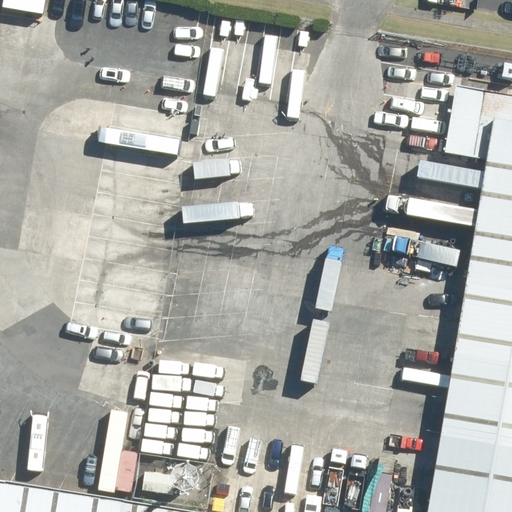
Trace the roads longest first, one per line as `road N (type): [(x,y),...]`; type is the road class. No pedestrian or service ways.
road 1 (unknown): [(354,94),(348,319),(341,361),(310,391),(236,417),(192,417),(142,408),(77,380),(26,330),(0,239)]
road 2 (unknown): [(0,217),(5,177),(28,149),(64,127),(272,94)]
